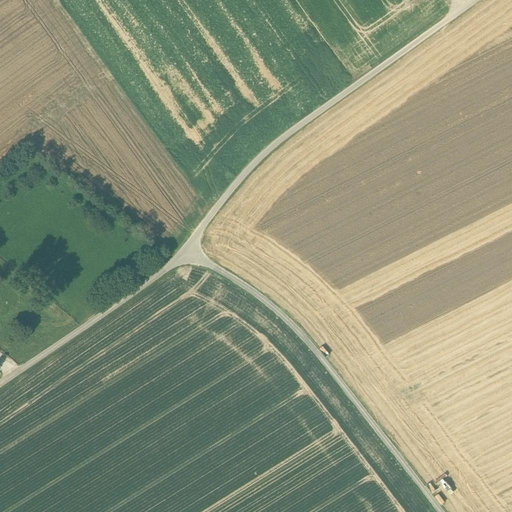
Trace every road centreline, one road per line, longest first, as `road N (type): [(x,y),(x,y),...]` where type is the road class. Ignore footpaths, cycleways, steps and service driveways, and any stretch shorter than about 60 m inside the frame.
road 1 (unclassified): [(188,247),(279,138),(478,0)]
road 2 (unclassified): [(444,511),(308,337),(274,303),(188,247)]
road 3 (unclassified): [(0,386),(188,247)]
